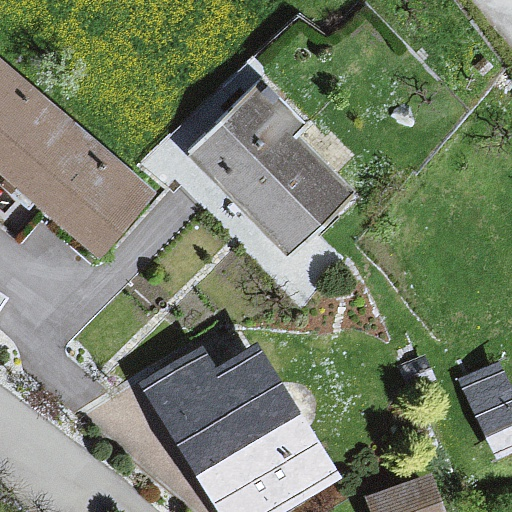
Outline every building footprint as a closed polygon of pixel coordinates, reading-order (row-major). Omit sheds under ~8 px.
[(131,190),(0,76),(0,179),(80,249),(131,190)] [(240,96),(176,157),(267,253),(331,192),(240,96)] [(0,274),(0,293),(8,280),(0,274)] [(221,334),(129,389),(202,511),(243,511),(306,475),(221,334)] [(511,386),(498,357),(455,377),(496,462),(511,453),(511,386)] [(348,501),(351,511),(415,511),(405,482),(348,501)]
